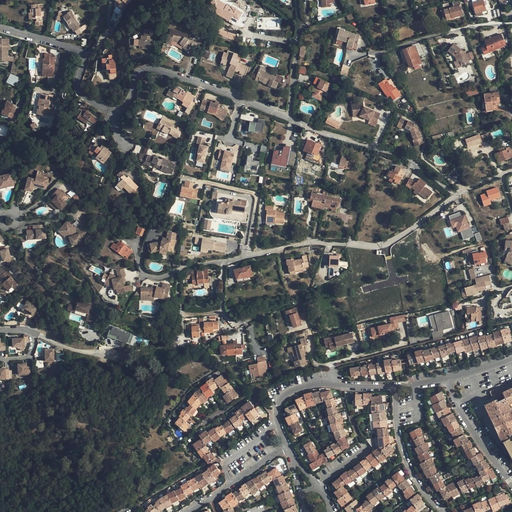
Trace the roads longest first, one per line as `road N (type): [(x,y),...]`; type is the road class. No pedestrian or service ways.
road 1 (residential): [(0,27),(74,47),(83,54),(78,93),(113,113),(148,68),(291,121)]
road 2 (residential): [(137,256),(147,275),(164,278),(193,263),(316,243),(388,244),(456,195)]
road 3 (residential): [(291,121),(397,157),(456,195)]
road 4 (residential): [(394,388),(404,458),(425,496),(445,511)]
road 5 (residential): [(447,380),(511,485)]
road 6 (residential): [(299,0),(291,121)]
road 7 (residential): [(0,329),(23,328),(90,352),(116,349)]
